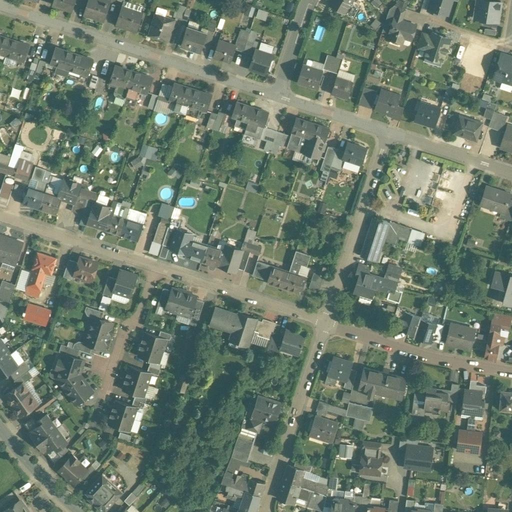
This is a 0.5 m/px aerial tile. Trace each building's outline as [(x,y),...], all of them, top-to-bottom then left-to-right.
[(54,0),(53,3),(73,10),(75,3),(75,0),(54,0)] [(111,0),(109,0),(88,0),(87,5),(83,16),(104,23),(111,0)] [(352,0),(332,0),(329,5),(330,6),(331,5),(344,13),(344,14),(345,14),(345,13),(353,18),(359,8),(351,3),(352,0)] [(432,0),(429,11),(438,14),(439,12),(447,14),(451,0),(432,0)] [(478,0),(475,19),(498,22),(501,3),(493,1),(492,0),(478,0)] [(128,6),(123,4),(116,26),(137,33),(145,8),(129,3),(128,6)] [(187,7),(181,5),(176,17),(183,19),(187,7)] [(405,9),(394,5),(390,9),(386,20),(392,22),(394,17),(402,20),(405,9)] [(259,7),(256,16),(265,19),(268,10),(259,7)] [(176,20),(156,13),(148,35),(168,42),(176,20)] [(402,20),(394,17),(392,22),(393,22),(389,33),(391,33),(389,39),(402,44),(405,33),(413,36),(416,25),(402,20)] [(206,33),(187,27),(181,45),(201,52),(204,42),(207,33),(206,33)] [(238,36),(248,39),(250,32),(241,29),(238,36)] [(214,32),(208,30),(206,33),(207,33),(204,42),(211,44),(214,32)] [(431,35),(422,32),(417,48),(426,51),(431,35)] [(451,38),(432,32),(431,35),(426,51),(424,56),(433,59),(432,59),(434,60),(434,59),(443,62),(446,53),(449,51),(448,48),(451,38)] [(261,40),(271,43),(273,36),(263,33),(261,40)] [(11,39),(0,35),(0,53),(6,55),(11,39)] [(248,39),(238,36),(235,44),(236,45),(235,49),(244,52),(248,39)] [(30,45),(11,39),(6,55),(25,61),(30,45)] [(254,41),(248,39),(244,52),(250,54),(254,41)] [(228,43),(219,40),(214,56),(230,62),(235,49),(236,45),(235,44),(228,42),(228,43)] [(261,42),(259,50),(256,49),(250,68),(266,74),(273,55),(271,54),(274,46),(261,42)] [(75,53),(56,47),(50,63),(69,69),(75,53)] [(93,59),(75,53),(69,69),(88,75),(93,59)] [(325,64),(323,69),(332,72),(336,57),(328,54),(325,64)] [(511,57),(501,54),(493,78),(511,84),(511,57)] [(343,59),(336,57),(332,72),(338,74),(343,59)] [(46,61),(40,59),(36,71),(42,73),(46,61)] [(312,69),(322,73),(323,69),(325,64),(314,60),(312,67),(313,67),(312,69)] [(312,67),(303,64),(297,82),(317,89),(322,73),(312,69),(313,67),(312,67)] [(134,71),(115,65),(109,84),(116,86),(114,93),(116,95),(123,98),(126,97),(126,96),(134,71)] [(67,76),(77,79),(79,73),(68,70),(67,76)] [(153,77),(134,71),(126,96),(137,100),(140,91),(148,93),(153,77)] [(94,75),(90,85),(95,87),(99,77),(94,75)] [(353,81),(337,75),(331,93),(348,99),(353,81)] [(105,79),(99,77),(95,90),(101,92),(105,79)] [(454,80),(451,89),(455,90),(457,91),(460,82),(454,80)] [(194,89),(174,83),(169,98),(176,101),(174,109),(185,113),(188,105),(194,89)] [(377,91),(364,87),(359,102),(372,106),(377,91)] [(447,88),(443,102),(451,104),(455,90),(451,89),(447,88)] [(212,95),(194,89),(188,105),(207,111),(212,95)] [(389,93),(380,90),(375,107),(386,111),(387,110),(393,112),(394,113),(396,106),(399,99),(388,96),(389,93)] [(159,95),(153,93),(149,105),(155,107),(159,95)] [(164,97),(159,95),(155,107),(160,109),(164,97)] [(169,98),(164,97),(160,109),(155,107),(154,110),(171,116),(174,109),(176,101),(169,98)] [(441,107),(420,101),(414,120),(435,126),(441,107)] [(253,107),(237,102),(232,116),(237,118),(235,125),(246,129),(253,107)] [(497,104),(489,102),(483,116),(491,120),(494,112),(497,104)] [(396,106),(394,113),(393,112),(392,117),(400,120),(404,108),(396,106)] [(269,113),(253,107),(246,129),(244,133),(261,138),(264,127),(269,113)] [(216,119),(214,124),(221,126),(222,124),(225,113),(219,111),(218,114),(216,119)] [(218,114),(211,112),(207,127),(212,129),(214,124),(216,119),(218,114)] [(494,112),(491,120),(488,127),(502,132),(507,117),(494,112)] [(482,122),(459,115),(453,133),(468,137),(468,138),(476,141),(482,122)] [(313,123),(297,118),(291,135),(288,146),(287,147),(303,153),(308,137),(313,123)] [(313,123),(308,137),(303,153),(319,158),(324,143),(325,143),(329,128),(313,123)] [(221,126),(214,124),(212,129),(226,133),(229,126),(222,124),(221,126)] [(511,125),(507,124),(501,145),(511,149),(511,125)] [(264,127),(261,138),(267,140),(271,129),(264,127)] [(278,131),(271,129),(267,140),(274,142),(278,131)] [(284,133),(278,131),(274,142),(280,144),(284,133)] [(291,135),(284,133),(280,144),(288,146),(291,135)] [(367,149),(348,142),(345,151),(343,158),(344,159),(362,165),(367,149)] [(144,144),(140,155),(153,159),(156,148),(144,144)] [(337,149),(328,146),(322,164),(331,167),(337,149)] [(11,158),(20,160),(20,159),(23,151),(14,149),(13,154),(11,158)] [(337,149),(331,167),(341,170),(344,159),(343,158),(345,151),(337,149)] [(0,162),(0,163),(9,165),(11,158),(13,154),(1,150),(0,153),(0,162)] [(33,154),(23,151),(20,159),(30,162),(33,154)] [(142,166),(143,158),(133,156),(132,165),(142,166)] [(17,168),(20,160),(11,158),(9,165),(17,168)] [(30,162),(20,159),(20,160),(17,168),(18,168),(15,176),(28,180),(33,163),(30,162)] [(0,171),(6,173),(9,165),(0,163),(0,162),(0,171)] [(17,168),(9,165),(6,173),(15,176),(18,168),(17,168)] [(35,189),(28,186),(22,204),(39,209),(48,183),(42,181),(46,169),(36,166),(32,178),(38,180),(35,189)] [(169,172),(178,178),(182,173),(172,166),(169,172)] [(201,187),(203,181),(191,178),(190,184),(201,187)] [(80,185),(64,180),(62,187),(64,187),(62,195),(68,197),(67,200),(74,202),(75,202),(77,195),(80,185)] [(55,185),(48,183),(39,209),(56,215),(62,198),(52,194),(55,185)] [(379,188),(384,200),(395,195),(390,183),(379,188)] [(13,187),(3,184),(1,189),(11,192),(13,187)] [(511,195),(486,187),(484,196),(485,196),(482,204),(491,207),(492,206),(502,209),(501,211),(505,212),(509,199),(511,195)] [(11,192),(1,189),(0,191),(0,196),(9,200),(11,192)] [(90,191),(81,189),(79,196),(79,197),(88,199),(90,191)] [(99,194),(90,191),(88,199),(94,202),(96,202),(97,202),(99,194)] [(88,199),(79,197),(79,196),(77,195),(75,202),(74,202),(71,211),(83,215),(88,199)] [(88,199),(83,215),(89,217),(94,202),(88,199)] [(511,199),(509,199),(505,212),(501,211),(499,217),(511,221),(511,215),(511,199)] [(97,202),(96,202),(94,202),(89,217),(87,223),(104,228),(103,230),(121,236),(126,218),(109,213),(111,207),(97,202)] [(320,202),(318,212),(325,214),(327,204),(320,202)] [(111,207),(109,213),(126,218),(129,208),(112,203),(111,207)] [(162,214),(171,217),(175,207),(164,203),(160,214),(162,214)] [(126,218),(143,224),(147,214),(129,208),(126,218)] [(169,225),(171,217),(162,214),(160,222),(169,225)] [(180,220),(171,217),(169,225),(178,228),(180,220)] [(310,218),(311,228),(319,227),(318,217),(310,218)] [(390,222),(374,217),(362,256),(378,261),(384,241),(390,222)] [(143,224),(126,218),(121,236),(138,241),(143,224)] [(412,228),(390,221),(390,222),(384,241),(397,245),(399,238),(408,241),(412,228)] [(159,222),(153,241),(162,244),(169,225),(160,222),(159,222)] [(176,232),(178,228),(169,225),(162,244),(171,247),(175,232),(176,232)] [(422,231),(412,228),(408,241),(418,245),(422,231)] [(244,242),(253,244),(257,232),(248,229),(244,242)] [(176,232),(175,232),(171,247),(170,249),(186,254),(185,257),(202,262),(208,244),(191,239),(192,237),(176,232)] [(23,243),(0,234),(0,259),(16,265),(23,243)] [(243,250),(250,252),(253,244),(244,242),(241,250),(243,250)] [(168,250),(170,249),(171,247),(162,244),(160,256),(166,258),(168,250)] [(242,253),(225,248),(225,250),(208,244),(202,262),(219,268),(219,266),(236,272),(237,268),(242,253)] [(262,247),(253,244),(250,252),(259,255),(262,247)] [(242,253),(237,268),(244,271),(250,252),(243,250),(242,253)] [(306,277),(298,274),(301,265),(307,267),(310,255),(296,250),(289,271),(284,288),(301,294),(306,277)] [(39,296),(46,273),(51,275),(57,258),(37,252),(32,269),(33,269),(32,272),(25,292),(39,296)] [(98,263),(80,257),(78,263),(74,275),(75,275),(83,278),(82,279),(92,282),(98,263)] [(78,263),(69,260),(63,277),(73,280),(75,275),(74,275),(78,263)] [(289,271),(257,261),(252,275),(268,280),(267,283),(284,288),(289,271)] [(372,278),(368,277),(370,268),(359,264),(356,273),(359,274),(354,291),(361,294),(358,301),(369,305),(371,299),(372,300),(373,295),(375,288),(394,293),(402,269),(389,264),(384,279),(373,275),(372,278)] [(327,268),(319,265),(316,273),(316,274),(324,276),(327,268)] [(137,275),(120,270),(117,279),(113,291),(114,291),(130,296),(137,275)] [(511,274),(496,270),(492,286),(506,290),(503,302),(511,305),(511,274)] [(324,276),(316,274),(316,273),(314,273),(309,288),(319,291),(324,276)] [(109,276),(103,294),(112,296),(114,291),(113,291),(117,279),(109,276)] [(16,285),(2,280),(0,287),(0,300),(9,303),(16,285)] [(166,308),(172,291),(163,288),(158,305),(166,308)] [(179,290),(173,288),(172,291),(166,308),(166,309),(178,313),(185,291),(179,289),(179,290)] [(185,291),(178,313),(190,317),(196,299),(197,296),(191,294),(191,293),(185,291)] [(99,307),(107,309),(111,296),(103,294),(99,307)] [(196,299),(190,316),(199,318),(204,301),(196,299)] [(9,303),(0,300),(0,317),(3,323),(9,303)] [(51,310),(28,303),(23,318),(46,326),(51,310)] [(166,309),(166,308),(158,305),(155,313),(164,315),(166,309)] [(103,312),(86,306),(85,311),(87,315),(93,317),(101,319),(103,312)] [(398,306),(392,324),(399,326),(404,311),(405,311),(405,309),(398,306)] [(262,320),(239,313),(239,315),(215,307),(210,324),(232,331),(229,341),(230,341),(228,345),(246,351),(247,346),(248,347),(250,342),(267,348),(271,337),(258,333),(262,320)] [(405,311),(404,311),(399,326),(398,329),(408,333),(408,334),(414,336),(421,316),(405,311)] [(493,313),(484,358),(496,360),(499,344),(503,344),(507,326),(510,327),(511,317),(511,316),(503,315),(493,313)] [(437,324),(421,319),(422,317),(421,316),(414,336),(414,339),(421,341),(421,340),(431,343),(432,340),(437,324)] [(101,319),(93,317),(89,330),(109,337),(113,323),(101,319)] [(275,324),(262,320),(258,333),(271,337),(273,331),(275,324)] [(437,324),(432,340),(439,343),(441,336),(444,323),(443,325),(437,323),(437,324)] [(444,323),(441,336),(446,337),(450,325),(444,323)] [(464,326),(450,323),(446,337),(445,343),(455,346),(455,344),(471,348),(476,331),(475,331),(475,332),(464,329),(464,326)] [(305,335),(286,328),(284,335),(279,349),(298,355),(305,335)] [(109,337),(89,330),(85,343),(84,344),(92,346),(104,350),(109,337)] [(172,334),(161,330),(159,336),(168,339),(170,340),(172,334)] [(284,335),(273,331),(272,335),(279,337),(274,351),(278,352),(279,349),(284,335)] [(159,336),(145,332),(141,344),(164,351),(168,339),(159,336)] [(279,337),(272,335),(271,337),(267,348),(267,349),(274,351),(279,337)] [(85,343),(79,341),(74,344),(73,348),(79,350),(90,353),(92,346),(84,344),(85,343)] [(164,351),(141,344),(137,355),(151,360),(160,363),(164,351)] [(3,345),(0,347),(0,361),(10,354),(3,345)] [(73,348),(68,346),(66,352),(60,350),(59,352),(64,354),(76,357),(79,350),(73,348)] [(10,354),(0,361),(0,378),(10,372),(18,366),(18,365),(10,354)] [(76,357),(64,354),(62,361),(59,360),(56,369),(59,370),(57,378),(65,389),(82,377),(80,374),(84,360),(76,357)] [(352,363),(333,357),(325,382),(335,386),(337,377),(346,380),(347,380),(349,372),(352,363)] [(25,360),(18,365),(18,366),(10,372),(15,380),(29,370),(31,369),(25,360)] [(160,363),(151,360),(149,366),(160,369),(162,364),(160,363)] [(147,371),(130,366),(126,378),(148,385),(152,373),(147,371)] [(160,369),(149,366),(147,371),(152,373),(158,375),(160,369)] [(406,379),(364,368),(359,388),(401,398),(406,379)] [(15,380),(14,381),(18,386),(23,383),(33,377),(29,370),(15,380)] [(356,374),(349,372),(347,380),(346,380),(344,387),(352,389),(356,374)] [(189,379),(180,376),(175,391),(184,394),(189,379)] [(82,377),(65,389),(76,404),(77,404),(78,406),(82,406),(84,404),(85,401),(84,399),(93,392),(82,377)] [(148,385),(126,378),(122,390),(136,394),(145,397),(148,385)] [(18,386),(5,395),(9,401),(8,401),(12,407),(31,393),(23,383),(18,386)] [(459,384),(452,383),(450,397),(457,398),(459,384)] [(426,393),(414,392),(412,414),(423,415),(424,408),(432,409),(431,413),(439,414),(440,410),(448,411),(449,401),(447,401),(448,393),(435,391),(436,388),(427,387),(426,393)] [(483,392),(464,390),(461,416),(470,418),(475,418),(482,419),(484,401),(481,400),(483,392)] [(349,403),(349,402),(351,393),(344,391),(341,401),(349,403)] [(511,391),(507,391),(502,391),(500,410),(510,411),(510,409),(511,409),(511,391)] [(31,393),(12,407),(16,412),(16,411),(20,417),(38,404),(31,393)] [(145,397),(136,394),(134,400),(145,403),(147,398),(145,397)] [(282,403),(259,395),(252,417),(253,417),(253,415),(262,418),(274,422),(274,424),(275,424),(282,403)] [(132,405),(116,400),(112,412),(134,419),(138,407),(132,405)] [(145,403),(134,400),(132,405),(138,407),(143,409),(145,403)] [(330,404),(319,400),(316,411),(326,414),(327,411),(330,404)] [(347,409),(346,416),(355,418),(365,420),(370,421),(373,408),(349,402),(349,403),(347,409)] [(347,409),(330,404),(327,411),(346,417),(346,416),(347,409)] [(134,419),(112,412),(108,424),(130,431),(134,419)] [(46,414),(36,422),(39,425),(30,432),(31,434),(37,443),(57,428),(46,414)] [(253,415),(253,417),(252,417),(251,416),(251,418),(251,419),(249,420),(247,425),(242,424),(238,436),(253,441),(256,432),(257,432),(258,431),(259,430),(261,423),(260,422),(262,418),(253,415)] [(338,422),(315,415),(309,436),(331,443),(338,422)] [(32,417),(23,423),(30,432),(39,425),(36,422),(32,417)] [(365,420),(355,418),(353,427),(363,429),(365,420)] [(57,428),(37,443),(44,451),(46,453),(55,446),(57,449),(67,442),(57,428)] [(468,430),(459,429),(456,449),(479,452),(482,432),(474,431),(468,430)] [(131,436),(120,432),(118,438),(129,441),(131,436)] [(253,441),(238,436),(232,456),(247,461),(253,441)] [(381,443),(363,440),(362,448),(364,448),(380,450),(381,443)] [(352,457),(353,444),(340,443),(339,455),(352,457)] [(433,448),(407,444),(404,467),(430,471),(433,448)] [(55,446),(46,453),(55,465),(62,456),(57,449),(55,446)] [(380,450),(364,448),(363,456),(362,455),(360,472),(379,475),(382,458),(379,457),(380,450)] [(68,450),(60,459),(65,463),(73,454),(68,450)] [(80,461),(73,454),(65,463),(59,470),(71,480),(70,481),(74,485),(80,478),(87,471),(78,463),(80,461)] [(323,457),(321,467),(329,469),(331,460),(323,457)] [(240,463),(230,460),(224,475),(232,478),(235,469),(238,470),(240,463)] [(306,479),(317,482),(319,476),(309,473),(312,466),(297,461),(295,467),(304,470),(302,477),(306,479)] [(96,469),(92,465),(88,469),(92,473),(96,469)] [(295,467),(288,465),(283,481),(303,487),(306,479),(302,477),(304,470),(295,467)] [(267,474),(268,468),(257,466),(255,472),(267,474)] [(87,471),(80,478),(84,482),(92,473),(88,469),(87,471)] [(123,492),(103,473),(86,492),(89,495),(88,497),(100,509),(102,507),(106,510),(123,492)] [(265,483),(247,478),(248,477),(247,474),(243,473),(241,474),(239,480),(232,478),(224,475),(221,483),(228,485),(261,495),(265,483)] [(331,480),(319,476),(317,482),(329,486),(331,480)] [(319,492),(327,495),(328,488),(329,486),(317,482),(306,479),(303,487),(319,492)] [(283,481),(278,497),(314,508),(319,492),(303,487),(283,481)] [(141,482),(132,492),(137,497),(146,487),(141,482)] [(228,485),(221,483),(218,490),(225,492),(228,485)] [(255,511),(261,495),(228,485),(225,492),(225,493),(226,496),(233,498),(236,497),(236,496),(243,498),(239,508),(250,511),(255,511)] [(336,489),(328,488),(327,495),(324,506),(331,507),(332,499),(335,499),(336,489)] [(354,492),(345,490),(344,500),(342,511),(354,511),(355,510),(356,502),(353,501),(354,492)] [(132,492),(124,501),(129,505),(137,497),(132,492)] [(327,495),(319,492),(314,508),(323,511),(324,506),(327,495)] [(363,493),(354,492),(353,501),(356,502),(356,498),(362,499),(363,496),(363,493)] [(371,497),(363,496),(362,499),(361,511),(360,511),(366,511),(367,507),(370,507),(371,497)] [(335,499),(332,499),(331,507),(330,511),(342,511),(344,500),(335,499)] [(398,500),(390,499),(388,509),(391,510),(390,511),(396,511),(398,501),(398,500)] [(415,500),(407,499),(404,511),(410,511),(411,509),(414,510),(415,500)] [(29,511),(21,500),(2,511),(29,511)] [(442,511),(444,504),(435,502),(433,511),(442,511)]
